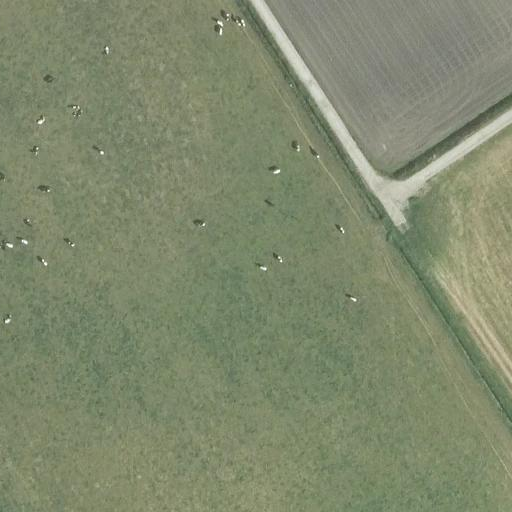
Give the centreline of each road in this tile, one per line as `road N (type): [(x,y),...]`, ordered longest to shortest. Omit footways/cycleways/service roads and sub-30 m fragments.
road 1 (track): [(252,0),(399,225)]
road 2 (track): [(511,116),(384,202)]
